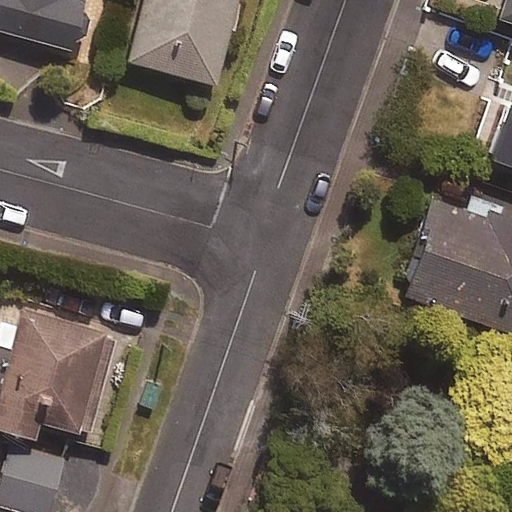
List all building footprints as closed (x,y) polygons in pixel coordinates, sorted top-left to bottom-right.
[(76,0),(0,0),(0,31),(64,48),(76,0)] [(232,0),(138,0),(120,58),(206,85),(232,0)] [(511,0),(501,0),(495,18),(511,24),(511,0)] [(511,107),(500,103),(481,155),(511,166),(511,107)] [(511,202),(472,189),(463,214),(426,201),(394,293),(511,333),(511,202)] [(111,337),(21,308),(8,349),(0,346),(0,430),(28,439),(34,420),(79,435),(111,337)] [(44,511),(59,460),(6,445),(0,466),(0,506),(20,511),(44,511)]
